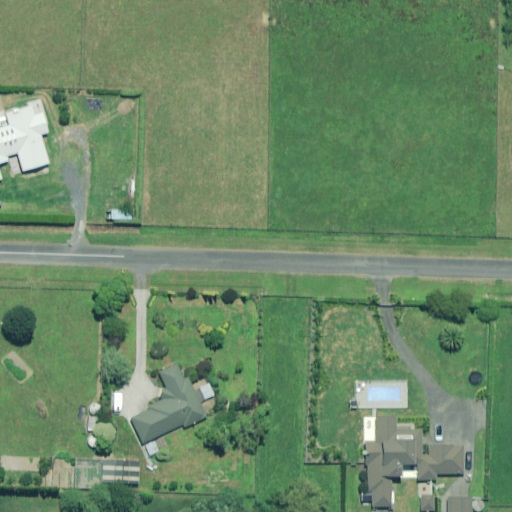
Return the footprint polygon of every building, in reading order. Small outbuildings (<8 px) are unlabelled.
[(5,145),(0,130),(0,179),(4,179),(0,165),(0,163),(20,157),(16,142),(5,145)] [(186,380),(179,364),(159,373),(170,397),(150,406),(152,410),(133,418),(144,444),(185,425),(186,427),(208,417),(191,378),(186,380)] [(107,404),(96,400),(92,410),(103,415),(107,404)] [(398,506),(398,493),(403,493),(402,466),(419,465),(420,481),(439,480),(439,474),(466,473),(465,445),(424,446),(423,429),(409,429),(409,439),(398,439),(397,416),(378,417),(379,441),(367,442),(369,492),(373,491),(374,507),(398,506)] [(91,417),(90,433),(95,433),(95,438),(113,439),(114,427),(101,426),(101,417),(91,417)] [(162,451),(158,442),(148,445),(152,455),(162,451)] [(100,459),(77,458),(76,488),(99,488),(100,459)] [(472,511),(473,499),(450,498),(449,511),(472,511)] [(486,501),(475,502),(476,511),(480,511),(487,511),(486,501)]
